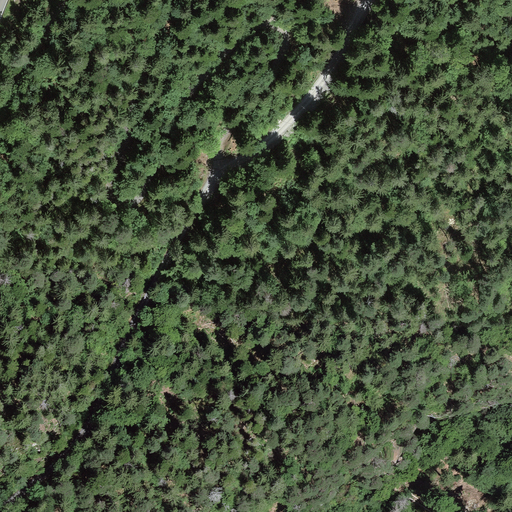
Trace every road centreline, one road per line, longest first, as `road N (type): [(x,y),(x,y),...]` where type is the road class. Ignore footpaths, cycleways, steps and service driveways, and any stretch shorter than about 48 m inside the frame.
road 1 (track): [(221,169),(133,322),(89,426),(0,508)]
road 2 (unclassified): [(364,0),(317,88),(258,148),(221,169)]
